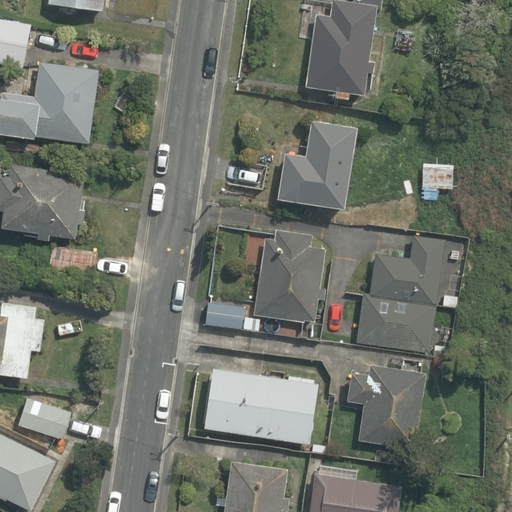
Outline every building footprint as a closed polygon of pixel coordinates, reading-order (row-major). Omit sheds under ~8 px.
[(104,0),(47,0),(48,3),(103,10),(104,0)] [(361,94),(372,3),(348,0),(332,0),(330,16),(319,15),(310,88),(330,90),(329,96),(347,98),(348,92),(361,94)] [(0,63),(20,67),(28,24),(0,18),(0,63)] [(0,134),(87,143),(94,68),(37,63),(33,99),(0,95),(0,134)] [(342,205),(353,125),(310,119),(305,154),(283,151),(276,196),(342,205)] [(454,161),(419,159),(417,187),(452,189),(454,161)] [(73,235),(78,176),(37,172),(37,166),(8,163),(7,173),(0,172),(0,227),(33,230),(32,238),(48,239),(49,233),(73,235)] [(261,191),(265,168),(231,163),(228,186),(261,191)] [(276,227),(276,241),(263,240),(257,316),(314,320),(320,244),(307,243),(308,230),(276,227)] [(428,356),(441,240),(409,237),(406,258),(374,255),(370,296),(361,295),(355,348),(428,356)] [(95,253),(49,244),(45,266),(91,275),(95,253)] [(247,303),(205,297),(201,326),(243,332),(247,303)] [(40,349),(43,318),(33,317),(35,303),(0,299),(0,374),(26,377),(29,348),(40,349)] [(365,363),(364,370),(350,368),(347,401),(361,403),(357,441),(414,447),(422,369),(365,363)] [(208,367),(202,425),(307,437),(313,379),(208,367)] [(28,392),(15,420),(60,440),(73,411),(28,392)] [(0,494),(29,508),(53,457),(0,431),(0,494)] [(279,511),(286,464),(228,457),(220,511),(279,511)] [(396,511),(401,473),(312,463),(306,511),(396,511)]
